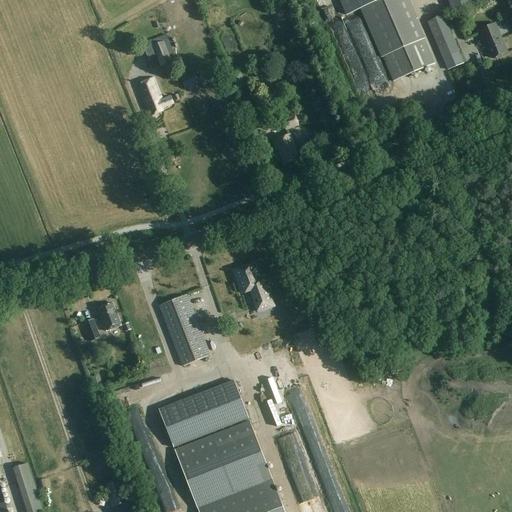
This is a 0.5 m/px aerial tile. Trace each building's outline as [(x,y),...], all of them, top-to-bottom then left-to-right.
[(357,0),(361,8),(362,8),(394,81),(435,64),(407,0),(357,0)] [(450,0),(456,12),(466,7),(462,0),(461,0),(450,0)] [(459,53),(443,15),(427,22),(444,60),(459,53)] [(479,30),(485,45),(487,44),(493,59),(508,53),(495,23),(479,30)] [(503,31),(506,38),(511,35),(511,32),(510,27),(503,31)] [(160,68),(172,63),(164,41),(152,46),(160,68)] [(499,64),(509,59),(507,54),(497,58),(499,64)] [(246,87),(240,71),(231,75),(237,90),(246,87)] [(185,88),(197,83),(193,73),(181,79),(185,88)] [(162,108),(174,104),(171,97),(163,100),(154,78),(136,85),(142,99),(146,99),(152,116),(163,112),(162,108)] [(286,131),(299,127),(294,115),(281,120),(286,131)] [(285,165),(289,163),(291,166),(298,164),(298,160),(299,159),(295,149),(296,149),(290,135),(272,141),(276,151),(279,149),(285,165)] [(258,310),(272,305),(261,276),(257,278),(252,264),(234,271),(242,293),(251,290),(258,310)] [(160,307),(183,367),(209,356),(193,313),(186,295),(160,307)] [(107,332),(122,326),(113,303),(99,309),(104,321),(103,321),(107,332)] [(94,320),(83,323),(91,343),(101,339),(94,320)] [(249,419),(234,380),(159,409),(174,448),(249,419)] [(136,438),(147,433),(139,416),(128,421),(136,438)] [(285,511),(249,421),(175,450),(199,511),(285,511)] [(15,464),(25,499),(31,498),(34,510),(42,508),(29,460),(15,464)] [(106,485),(110,496),(109,497),(113,508),(128,502),(124,491),(123,491),(119,481),(106,485)] [(0,511),(8,511),(0,486),(0,511)]
